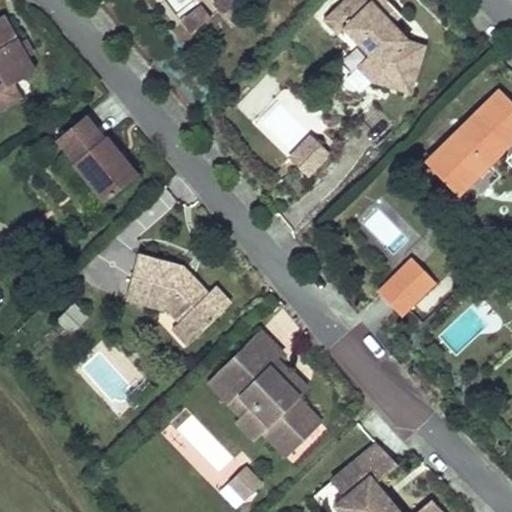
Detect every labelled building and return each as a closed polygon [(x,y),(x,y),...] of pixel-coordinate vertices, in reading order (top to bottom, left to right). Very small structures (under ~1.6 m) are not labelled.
[(235,0),(215,0),(211,3),(229,25),(245,12),(235,0)] [(418,92),(432,43),(414,38),(399,22),(385,7),(392,0),(347,0),(334,13),(348,27),(389,70),(386,82),(418,92)] [(407,14),(393,0),(392,0),(385,7),(399,22),(407,14)] [(188,33),(212,21),(204,5),(180,17),(188,33)] [(348,27),(334,13),(329,18),(343,32),(348,27)] [(0,80),(7,88),(15,80),(37,57),(25,45),(22,48),(14,39),(17,37),(0,20),(0,80)] [(17,37),(14,39),(22,48),(25,45),(29,41),(21,33),(17,37)] [(0,80),(0,108),(5,113),(25,91),(15,80),(7,88),(0,80)] [(498,106),(511,92),(511,91),(509,88),(494,102),(498,106)] [(511,92),(498,106),(494,102),(466,130),(470,134),(438,166),(463,191),(495,159),(499,163),(511,150),(511,92)] [(79,110),(53,137),(73,157),(71,159),(106,194),(137,164),(101,129),(100,131),(79,110)] [(316,167),(336,147),(319,130),(299,149),(316,167)] [(438,166),(470,134),(466,130),(434,162),(438,166)] [(467,195),(499,163),(495,159),(463,191),(467,195)] [(136,251),(124,294),(169,306),(180,318),(194,332),(222,304),(206,288),(192,274),(178,270),(180,262),(136,251)] [(410,316),(442,282),(417,258),(385,292),(410,316)] [(192,274),(180,262),(178,270),(192,274)] [(213,281),(206,288),(222,304),(229,297),(213,281)] [(74,302),(57,318),(70,332),(87,316),(74,302)] [(180,318),(173,325),(187,339),(194,332),(180,318)] [(291,354),(269,332),(265,336),(287,358),(291,354)] [(331,423),(307,399),(308,398),(294,383),(301,376),(285,360),(287,358),(265,336),(227,375),(261,408),(251,418),(270,437),(273,434),(297,458),(331,423)] [(301,376),(294,383),(308,398),(317,389),(302,374),(301,376)] [(261,408),(227,375),(217,384),(251,418),(261,408)] [(270,437),(251,418),(246,423),(265,442),(270,437)] [(418,511),(400,511),(376,483),(400,464),(382,443),(331,486),(344,502),(335,509),(337,511),(422,511),(420,510),(418,511)] [(265,480),(255,470),(241,484),(251,494),(265,480)] [(258,501),(272,487),(265,480),(251,494),(258,501)] [(331,511),(335,509),(344,502),(331,486),(314,500),(323,511),(331,511)] [(440,511),(431,501),(420,510),(422,511),(440,511)]
